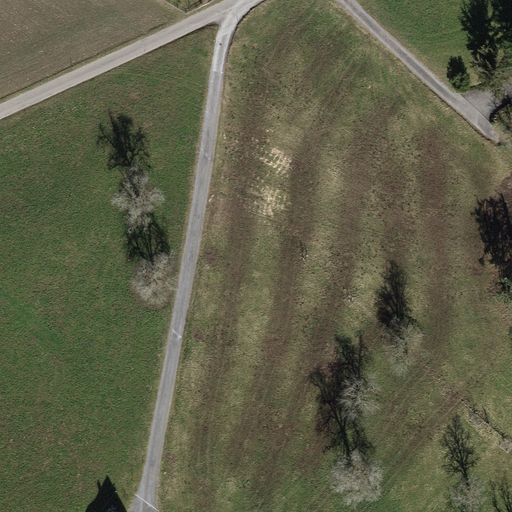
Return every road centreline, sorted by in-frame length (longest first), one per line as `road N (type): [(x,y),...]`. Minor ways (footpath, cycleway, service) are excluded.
road 1 (track): [(153,511),(217,71),(240,8)]
road 2 (unclassified): [(0,118),(259,0)]
road 3 (track): [(488,132),(348,0)]
